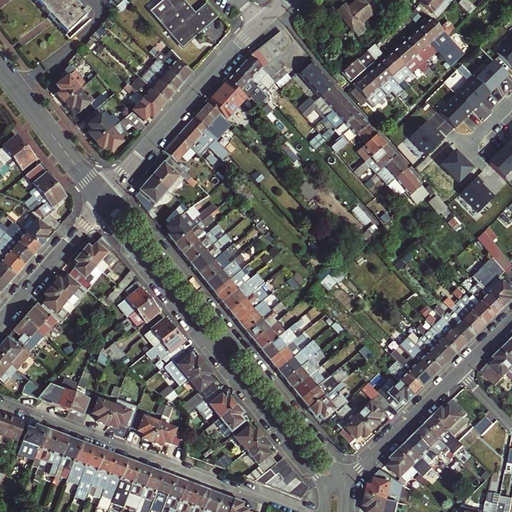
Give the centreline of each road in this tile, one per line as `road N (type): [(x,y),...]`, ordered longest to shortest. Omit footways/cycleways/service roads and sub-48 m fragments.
road 1 (residential): [(0,400),(305,511)]
road 2 (residential): [(109,193),(258,24)]
road 3 (tertiary): [(228,337),(109,193)]
road 4 (tertiary): [(98,207),(214,350)]
road 5 (tertiary): [(340,482),(228,337)]
road 6 (tertiary): [(214,350),(323,490)]
road 7 (residential): [(340,482),(459,372)]
road 8 (residential): [(0,321),(98,207)]
road 9 (tertiary): [(84,176),(0,67)]
